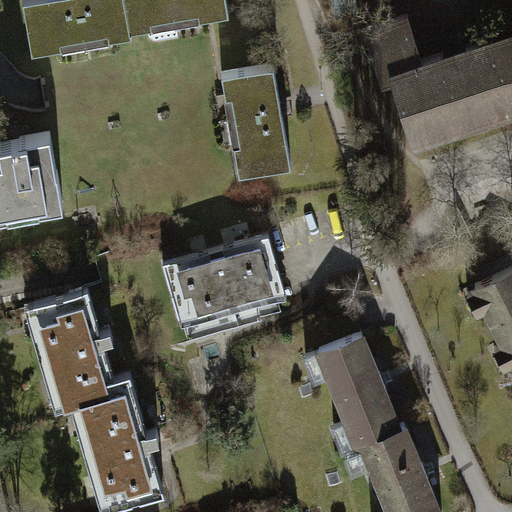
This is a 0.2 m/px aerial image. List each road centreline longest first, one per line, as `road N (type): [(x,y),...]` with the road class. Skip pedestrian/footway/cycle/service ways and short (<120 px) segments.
road 1 (residential): [(376,220),(480,511)]
road 2 (track): [(298,0),(376,220)]
